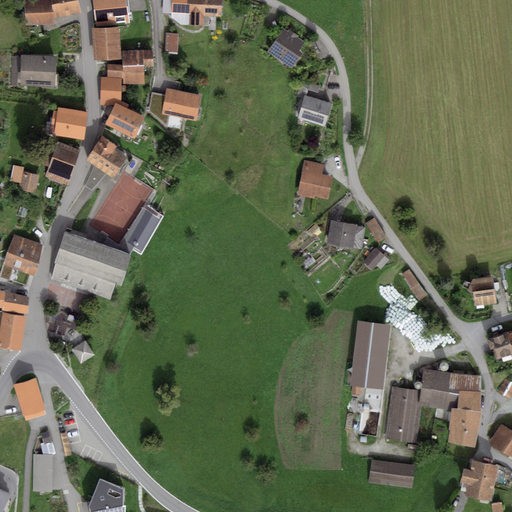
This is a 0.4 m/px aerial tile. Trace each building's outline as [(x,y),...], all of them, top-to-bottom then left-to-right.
[(78,0),(35,0),(23,1),(26,26),(55,24),(54,18),(81,13),(78,0)] [(125,0),(92,0),(95,25),(128,22),(125,0)] [(172,12),(172,0),(162,0),(162,13),(172,14),(172,12)] [(222,0),(172,0),(172,12),(190,12),(190,25),(203,26),(204,16),(222,17),(222,0)] [(190,12),(172,12),(172,14),(171,18),(181,25),(190,25),(190,12)] [(119,27),(92,29),(94,60),(121,59),(119,27)] [(305,42),(283,27),(266,52),(292,70),(303,53),(299,51),(305,42)] [(178,34),(166,33),(165,52),(177,53),(178,34)] [(122,65),(108,64),(107,77),(123,78),(123,85),(145,84),(144,67),(154,66),(152,50),(122,51),(122,65)] [(57,57),(21,55),(19,87),(55,88),(57,57)] [(121,105),(121,79),(100,78),(100,105),(114,106),(115,103),(121,105)] [(301,84),(296,96),(303,99),(304,95),(306,96),(308,91),(318,93),(319,85),(301,84)] [(200,95),(166,88),(165,94),(151,92),(148,111),(167,127),(169,116),(196,121),(200,95)] [(306,96),(304,95),(303,99),(297,119),(324,127),(331,103),(306,96)] [(121,105),(115,103),(114,106),(105,124),(134,139),(145,117),(121,105)] [(88,112),(58,108),(57,111),(53,111),(50,131),(54,132),(54,135),(84,140),(88,112)] [(117,146),(102,136),(86,160),(94,165),(84,186),(91,190),(106,174),(113,179),(127,157),(115,149),(117,146)] [(81,150),(53,140),(44,165),(49,167),(45,177),(67,186),(81,150)] [(323,165),(304,161),(297,195),(314,199),(315,197),(328,199),(332,176),(321,174),(323,165)] [(9,181),(19,184),(23,167),(13,165),(9,181)] [(35,193),(39,175),(22,171),(18,189),(35,193)] [(156,210),(146,203),(124,238),(143,250),(165,215),(156,210)] [(374,218),(365,223),(377,242),(386,237),(374,218)] [(366,226),(331,220),(327,244),(362,250),(366,226)] [(319,227),(316,224),(306,232),(310,235),(319,227)] [(103,245),(64,232),(54,263),(56,263),(50,279),(110,299),(115,284),(122,286),(132,255),(130,254),(116,250),(103,245)] [(44,244),(13,233),(0,274),(0,276),(26,285),(29,274),(34,276),(44,244)] [(116,250),(119,245),(107,237),(103,245),(116,250)] [(143,250),(124,238),(119,245),(116,250),(130,254),(132,250),(141,255),(143,250)] [(372,252),(363,262),(372,271),(376,266),(381,270),(390,260),(376,248),(375,249),(373,247),(370,250),(372,252)] [(402,274),(411,288),(410,289),(419,302),(428,295),(408,269),(402,274)] [(493,276),(472,279),(468,291),(473,293),(475,307),(497,303),(496,293),(500,289),(499,283),(494,284),(493,276)] [(5,291),(0,290),(0,307),(2,308),(1,310),(27,314),(29,298),(5,291)] [(27,317),(0,312),(0,346),(20,351),(27,317)] [(391,325),(358,321),(350,386),(384,389),(391,325)] [(511,331),(486,339),(490,350),(493,349),(496,359),(511,354),(511,331)] [(85,341),(71,350),(80,364),(95,355),(85,341)] [(482,376),(423,369),(421,390),(419,406),(422,406),(451,411),(451,408),(481,411),(482,376)] [(35,379),(13,386),(23,416),(24,416),(44,409),(45,409),(35,379)] [(511,383),(505,379),(497,391),(509,399),(511,394),(511,383)] [(421,390),(391,386),(384,439),(417,443),(422,406),(419,406),(421,390)] [(451,408),(451,411),(448,443),(475,447),(481,411),(451,408)] [(44,409),(24,416),(26,420),(46,415),(44,409)] [(511,430),(501,423),(489,443),(511,457),(511,430)] [(51,442),(48,431),(40,433),(43,445),(51,442)] [(66,432),(60,434),(65,457),(71,455),(66,432)] [(53,454),(33,454),(33,492),(52,492),(53,454)] [(500,467),(470,459),(468,467),(463,466),(459,484),(464,486),(462,496),(492,502),(496,485),(510,489),(511,483),(511,473),(508,469),(500,465),(500,467)] [(415,465),(371,460),(368,483),(412,488),(415,465)] [(124,511),(124,489),(99,479),(88,506),(89,511),(124,511)] [(0,511),(3,511),(12,495),(0,488),(0,511)] [(503,511),(502,502),(491,504),(492,511),(503,511)]
